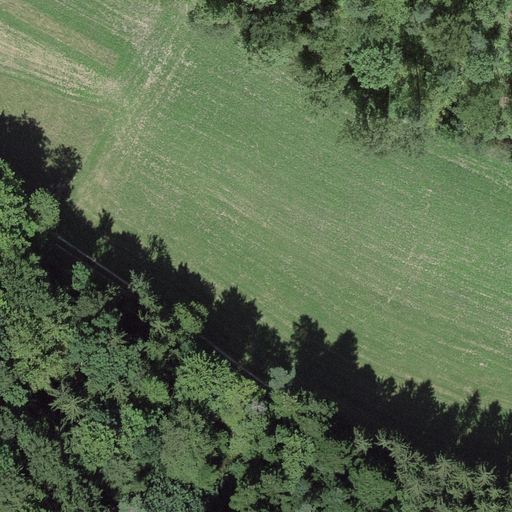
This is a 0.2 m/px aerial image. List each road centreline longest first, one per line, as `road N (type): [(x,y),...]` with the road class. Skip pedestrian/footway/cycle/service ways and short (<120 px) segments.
road 1 (track): [(511,493),(414,476),(343,451),(0,200)]
road 2 (track): [(356,0),(268,54),(151,104),(80,163),(56,240)]
